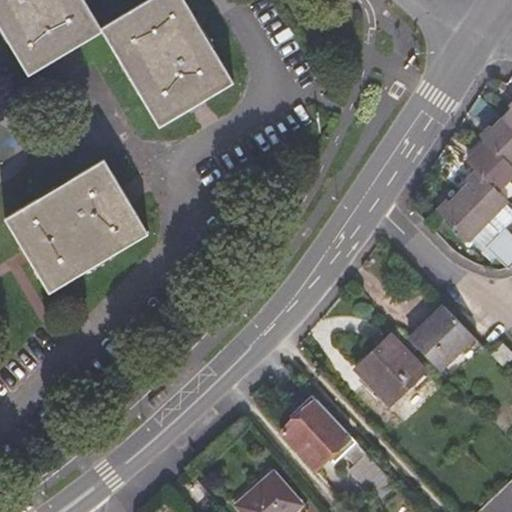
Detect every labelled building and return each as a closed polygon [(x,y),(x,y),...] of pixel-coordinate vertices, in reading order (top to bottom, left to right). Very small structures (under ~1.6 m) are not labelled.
[(102,29),(101,27),(84,0),(0,0),(0,22),(29,73),(102,29)] [(147,0),(101,27),(102,29),(159,125),(233,81),(184,0),(147,0)] [(407,37),(409,59),(417,58),(414,36),(407,37)] [(382,91),(373,105),(382,111),(391,98),(382,91)] [(511,102),(502,112),(511,121),(511,102)] [(481,132),(488,139),(511,162),(511,161),(511,121),(502,112),(481,132)] [(478,166),(498,185),(511,171),(511,162),(488,139),(469,157),(478,166)] [(104,159),(7,218),(50,290),(147,231),(104,159)] [(478,166),(459,185),(489,215),(507,195),(498,185),(478,166)] [(489,215),(459,185),(440,204),(470,235),(489,215)] [(497,234),(511,248),(511,227),(507,223),(497,234)] [(488,243),(509,264),(511,260),(511,248),(497,234),(488,243)] [(421,348),(455,314),(448,307),(414,340),(421,348)] [(443,371),(478,337),(455,314),(421,348),(443,371)] [(391,399),(425,365),(393,332),(359,365),(391,399)] [(511,346),(509,343),(496,356),(508,369),(511,364),(511,346)] [(395,486),(400,482),(316,392),(303,403),(307,408),(287,427),(313,455),(325,444),(332,451),(342,442),(383,486),(390,481),(395,486)] [(247,511),(300,511),(308,506),(279,473),(242,505),(247,511)]
